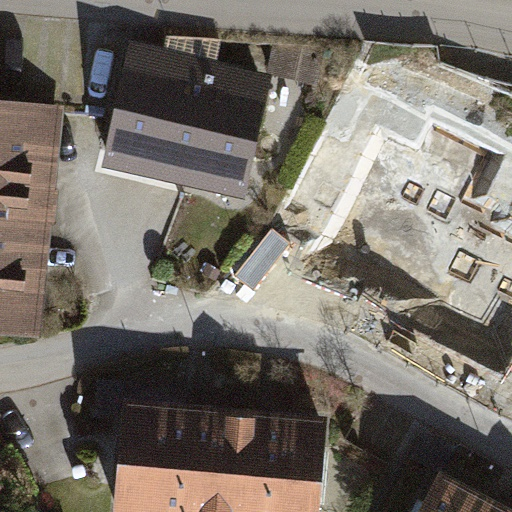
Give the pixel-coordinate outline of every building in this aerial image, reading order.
[(111,108),(246,136),(259,75),(125,46),(111,108)] [(326,241),(476,292),(511,186),(511,97),(390,55),(326,241)] [(0,99),(0,331),(31,335),(61,108),(0,99)] [(246,136),(111,108),(98,171),(233,199),(246,136)] [(182,511),(191,405),(121,400),(112,511),(182,511)] [(191,405),(182,511),(252,511),(260,410),(191,405)] [(318,511),(326,415),(260,410),(252,511),(318,511)] [(413,511),(492,511),(498,501),(436,469),(413,511)] [(511,511),(511,508),(498,501),(492,511),(511,511)]
